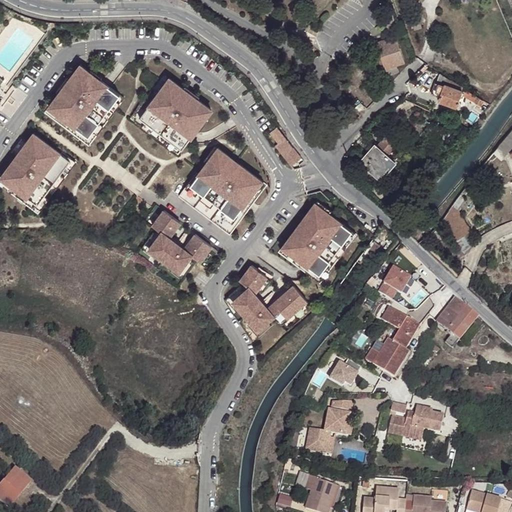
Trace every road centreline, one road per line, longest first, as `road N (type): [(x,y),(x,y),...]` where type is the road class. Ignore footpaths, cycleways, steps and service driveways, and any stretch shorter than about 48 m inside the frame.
road 1 (residential): [(324,166),(256,68),(191,19),(174,10),(43,9),(18,0)]
road 2 (residential): [(511,334),(324,166)]
road 3 (residential): [(324,166),(419,62)]
road 4 (unknown): [(460,287),(434,309),(396,392)]
